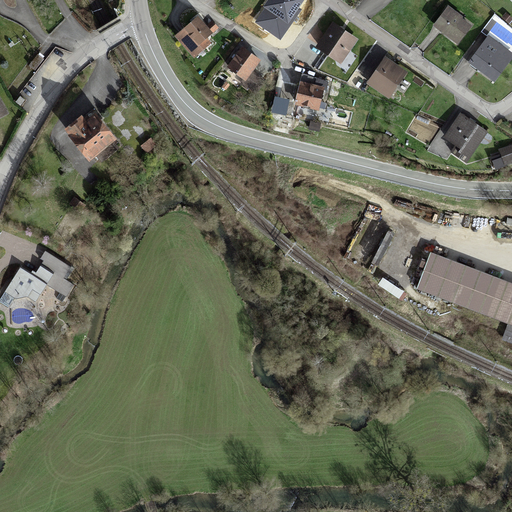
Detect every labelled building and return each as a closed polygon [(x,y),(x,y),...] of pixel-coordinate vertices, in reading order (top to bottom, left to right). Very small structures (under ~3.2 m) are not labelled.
[(264,8),(254,23),(280,41),(301,10),(299,8),(304,0),(266,0),(262,6),(264,8)] [(444,8),(433,23),(457,42),(469,26),(444,8)] [(195,19),(176,33),(192,53),(210,38),(195,19)] [(332,22),(317,45),(340,61),(355,38),(332,22)] [(511,52),(487,35),(468,62),(492,79),(495,81),(511,56),(511,52)] [(243,45),(227,64),(247,79),(262,60),(243,45)] [(37,54),(28,66),(35,71),(44,59),(37,54)] [(383,57),(366,81),(387,95),(403,71),(383,57)] [(297,82),(293,100),(317,104),(320,87),(297,82)] [(23,107),(27,101),(22,97),(17,104),(23,107)] [(78,112),(63,124),(86,155),(93,149),(111,137),(92,112),(83,119),(78,112)] [(483,133),(457,115),(444,136),(453,142),(449,149),(465,160),(483,133)] [(111,137),(93,149),(105,165),(122,152),(111,137)] [(495,169),(511,162),(511,145),(499,150),(500,154),(491,158),(495,169)] [(511,287),(430,258),(420,287),(511,319),(511,287)] [(33,276),(19,268),(6,292),(18,298),(20,293),(35,301),(49,274),(38,268),(33,276)]
